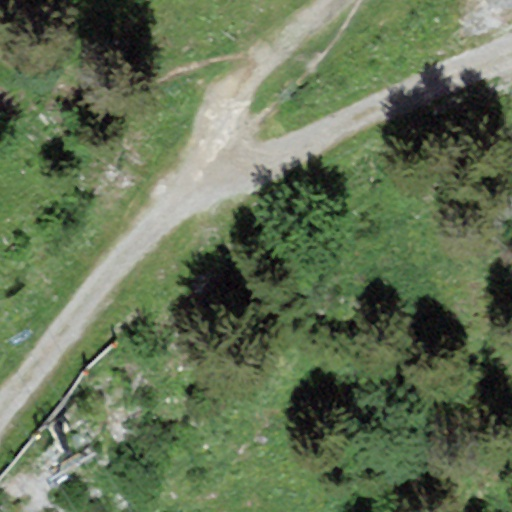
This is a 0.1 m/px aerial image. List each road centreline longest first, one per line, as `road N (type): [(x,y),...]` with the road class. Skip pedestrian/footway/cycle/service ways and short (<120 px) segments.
road 1 (track): [(208,168),(511,34)]
road 2 (track): [(0,390),(208,168)]
road 3 (track): [(331,0),(290,36),(208,168)]
